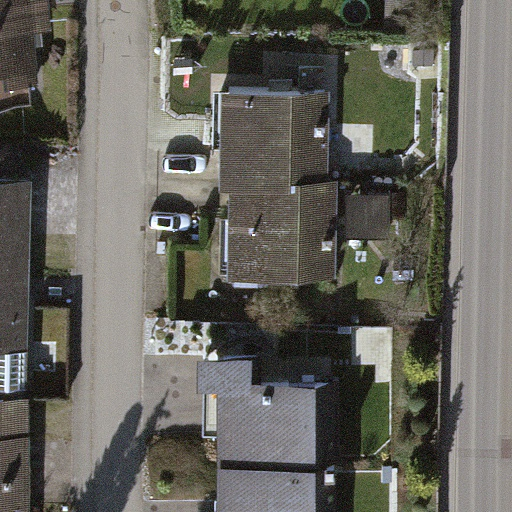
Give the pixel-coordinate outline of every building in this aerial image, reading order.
[(39,85),(31,0),(0,0),(0,79),(19,78),(20,86),(39,85)] [(343,83),(238,79),(232,267),(336,270),(343,83)] [(0,397),(24,398),(28,184),(0,183),(0,397)] [(356,186),(355,229),(394,230),(395,187),(356,186)] [(222,511),(329,511),(329,364),(261,365),(261,345),(203,345),(203,379),(221,379),(222,511)] [(0,511),(26,511),(26,439),(0,439),(0,511)]
